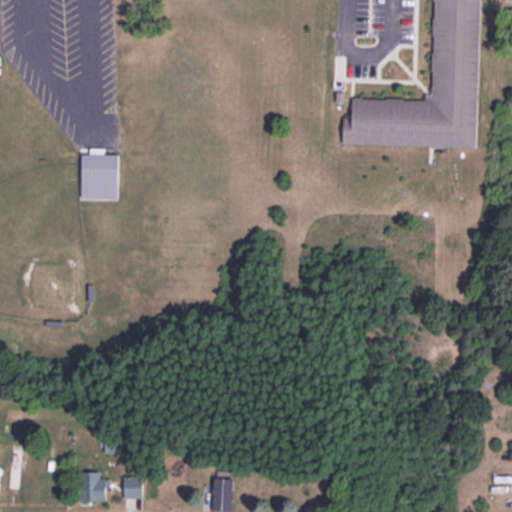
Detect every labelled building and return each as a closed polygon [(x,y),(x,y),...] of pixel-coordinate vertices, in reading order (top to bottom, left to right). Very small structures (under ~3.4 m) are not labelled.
[(351,96),(349,144),(478,147),(481,0),(433,0),(431,98),(351,96)] [(106,147),(91,147),(91,153),(83,153),(83,198),(120,198),(120,153),(106,153),(106,147)] [(25,492),(31,449),(14,446),(8,490),(25,492)] [(103,472),(82,472),(82,500),(110,500),(110,478),(103,478),(103,472)] [(213,510),(235,510),(235,474),(213,474),(213,510)] [(143,497),(143,478),(126,478),(126,497),(143,497)]
